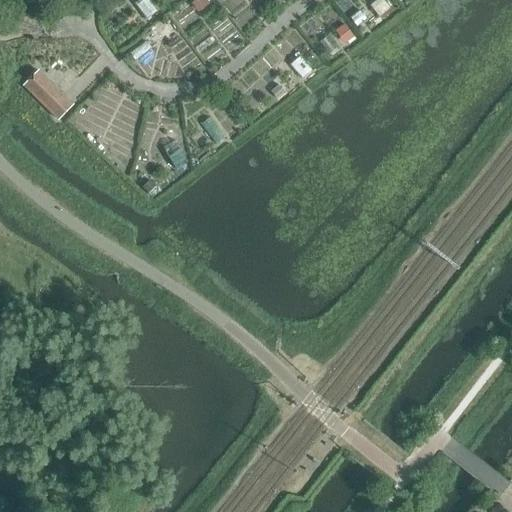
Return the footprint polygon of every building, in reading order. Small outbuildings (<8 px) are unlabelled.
[(208,3),(205,0),(197,0),(192,4),(198,11),(208,3)] [(382,0),(372,9),(379,17),(392,6),(387,0),(382,0)] [(160,30),(165,37),(173,31),(168,24),(160,30)] [(354,37),(344,24),(338,29),(347,42),(354,37)] [(71,106),(72,105),(38,71),(24,86),(58,119),(71,106)] [(280,86),(273,86),(269,89),(275,97),(284,90),(280,86)] [(151,185),(143,189),(147,197),(149,196),(151,201),(158,198),(151,185)]
